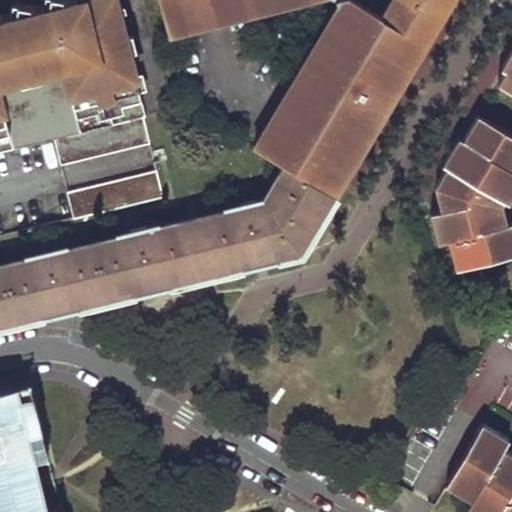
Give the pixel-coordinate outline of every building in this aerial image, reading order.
[(0,151),(53,137),(143,115),(146,115),(116,0),(49,0),(48,7),(18,3),(15,15),(0,13),(0,151)] [(159,0),(169,38),(315,0),(335,0),(336,4),(251,146),(283,165),(335,195),(381,118),(377,116),(391,93),(395,95),(451,0),(159,0)] [(511,47),(502,65),(506,68),(499,80),(511,88),(511,47)] [(143,115),(53,137),(60,165),(150,144),(143,115)] [(511,244),(510,236),(511,235),(511,221),(506,223),(501,204),(504,199),(509,202),(511,195),(511,188),(506,185),(511,174),(511,135),(478,115),(463,140),(459,137),(444,163),(448,166),(436,186),(441,210),(431,212),(434,226),(444,223),(449,239),(456,267),(511,252),(511,244)] [(309,239),(335,195),(283,165),(262,199),(0,261),(0,324),(193,277),(191,271),(217,265),(219,271),(301,252),(298,242),(302,234),(309,239)] [(67,192),(73,219),(163,197),(157,171),(67,192)] [(439,242),(449,239),(444,223),(434,226),(439,242)] [(30,381),(0,388),(4,404),(34,397),(30,381)] [(0,388),(0,511),(46,511),(42,511),(30,511),(19,461),(33,457),(26,429),(41,425),(34,397),(4,404),(0,388)] [(508,439),(482,423),(452,475),(466,483),(460,492),(471,499),(486,507),(482,511),(511,511),(511,453),(503,448),(508,439)] [(26,429),(33,457),(48,454),(41,425),(26,429)] [(30,511),(42,511),(46,511),(33,457),(19,461),(30,511)] [(446,484),(460,492),(466,483),(452,475),(446,484)] [(472,511),(482,511),(486,507),(471,499),(466,508),(472,511)]
